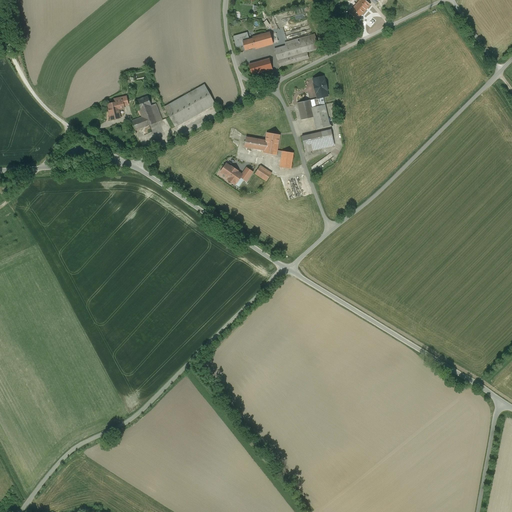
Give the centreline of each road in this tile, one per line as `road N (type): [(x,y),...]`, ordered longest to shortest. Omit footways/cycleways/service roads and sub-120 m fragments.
road 1 (track): [(288,269),(136,415),(72,450),(20,511)]
road 2 (unclassified): [(500,399),(288,269)]
road 3 (unclassified): [(499,72),(332,229)]
road 4 (unclassified): [(288,269),(124,163)]
road 5 (unclassified): [(441,0),(271,85)]
road 6 (unclassified): [(271,85),(124,163)]
road 7 (unclassified): [(271,85),(332,229)]
